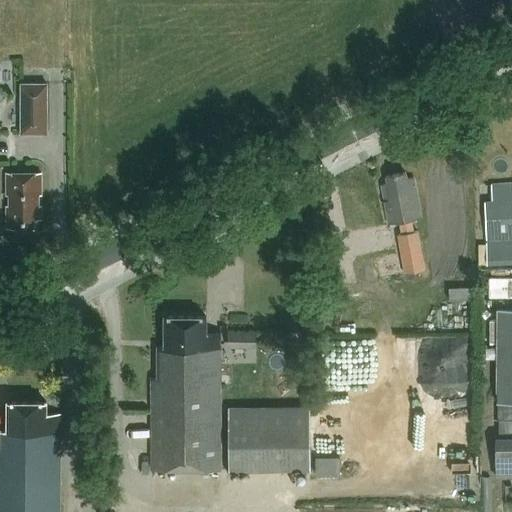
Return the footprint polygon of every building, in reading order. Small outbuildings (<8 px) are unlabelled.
[(22,82),(23,134),(51,134),(50,82),(22,82)] [(44,171),(9,171),(9,194),(12,194),(12,205),(9,205),(9,227),(37,227),(37,218),(44,218),(44,205),(41,205),(41,194),(44,194),(44,171)] [(414,232),(412,220),(422,218),(414,178),(407,179),(406,172),(387,176),(388,184),(382,185),(389,224),(400,222),(402,234),(398,235),(406,274),(425,270),(418,231),(414,232)] [(511,263),(511,183),(491,185),(492,202),(486,202),(487,265),(511,263)] [(393,262),(367,264),(370,298),(396,295),(393,262)] [(475,301),(475,287),(450,288),(450,301),(475,301)] [(511,309),(500,310),(499,401),(511,400),(511,309)] [(221,470),(221,333),(206,333),(207,317),(165,316),(165,347),(158,347),(158,377),(152,377),(152,470),(221,470)] [(230,331),(230,348),(258,349),(259,332),(230,331)] [(499,420),(511,419),(511,401),(499,402),(499,420)] [(59,511),(60,414),(47,414),(47,402),(8,402),(8,431),(1,431),(1,450),(0,449),(0,511),(59,511)] [(511,476),(511,438),(496,438),(497,477),(511,476)] [(341,478),(341,457),(315,458),(316,478),(341,478)]
